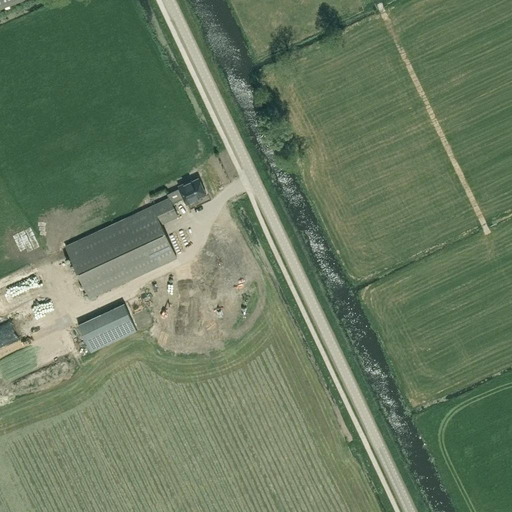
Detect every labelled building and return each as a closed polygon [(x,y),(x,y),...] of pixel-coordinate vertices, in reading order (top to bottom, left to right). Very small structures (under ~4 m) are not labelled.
[(0,0),(0,8),(20,0),(0,0)] [(389,37),(306,68),(315,92),(398,61),(389,37)] [(167,194),(169,198),(65,246),(89,297),(176,257),(161,224),(178,216),(172,203),(184,198),(186,204),(199,198),(198,197),(206,193),(199,178),(186,183),(185,182),(178,186),(179,188),(167,194)] [(163,303),(202,285),(197,274),(189,278),(187,273),(156,288),(163,303)] [(136,330),(124,303),(78,325),(91,352),(136,330)] [(0,346),(14,343),(11,330),(0,332),(0,346)] [(0,371),(1,375),(37,360),(30,344),(0,356),(0,371)] [(475,511),(482,511),(477,498),(471,500),(475,511)]
